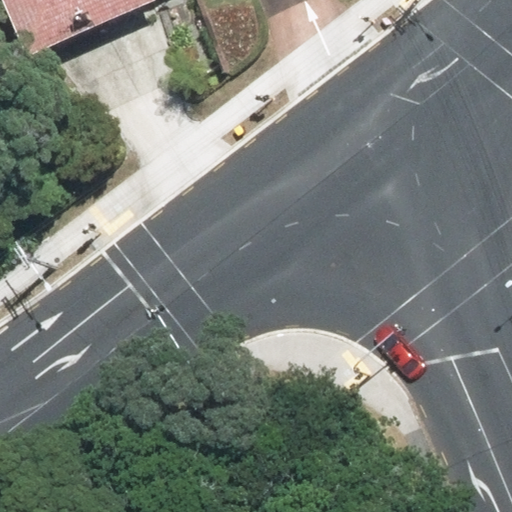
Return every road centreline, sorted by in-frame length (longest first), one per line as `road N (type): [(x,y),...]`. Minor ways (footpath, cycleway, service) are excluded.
road 1 (secondary): [(0,399),(379,137)]
road 2 (residential): [(379,137),(511,431)]
road 3 (secondary): [(379,137),(511,10)]
